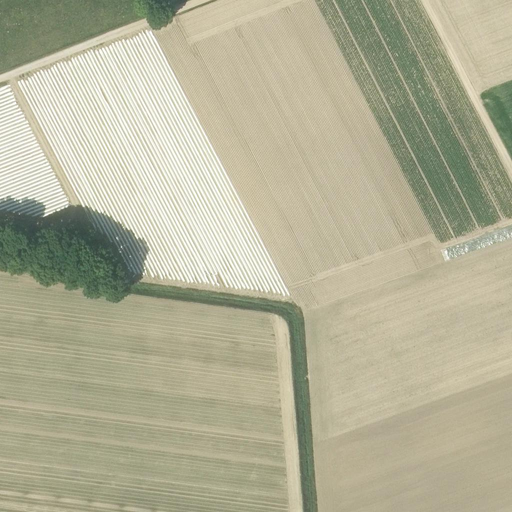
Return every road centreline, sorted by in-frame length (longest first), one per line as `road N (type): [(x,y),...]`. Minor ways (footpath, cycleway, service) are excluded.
road 1 (track): [(202,0),(0,79)]
road 2 (track): [(422,0),(511,172)]
